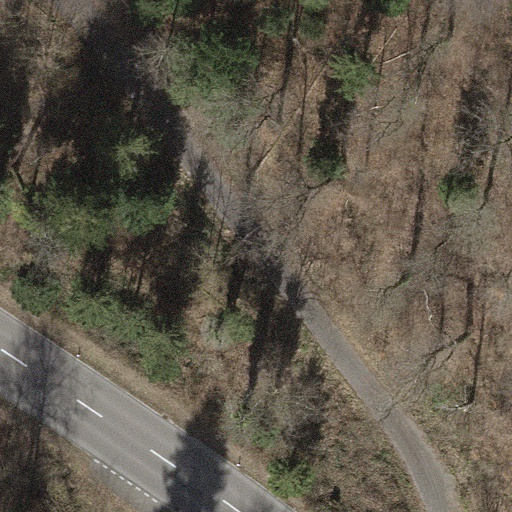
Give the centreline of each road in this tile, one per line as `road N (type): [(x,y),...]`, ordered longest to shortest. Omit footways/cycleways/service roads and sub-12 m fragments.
road 1 (track): [(70,0),(407,428),(443,511)]
road 2 (tertiary): [(237,511),(0,348)]
